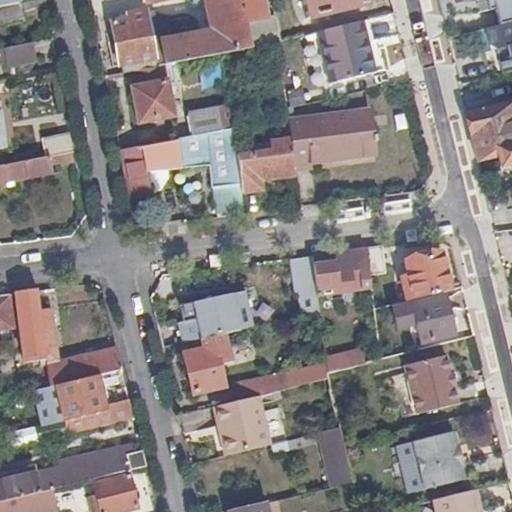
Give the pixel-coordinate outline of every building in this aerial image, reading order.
[(0,0),(0,9),(19,6),(18,0),(0,0)] [(165,70),(225,57),(251,52),(246,26),(240,0),(143,0),(145,4),(163,0),(203,0),(208,19),(203,20),(205,26),(209,25),(212,35),(161,46),(165,70)] [(240,0),(246,26),(267,21),(262,0),(240,0)] [(301,0),(307,22),(366,8),(364,0),(301,0)] [(511,0),(472,0),(473,3),(486,1),(488,12),(494,11),(498,27),(511,24),(511,0)] [(28,20),(25,5),(19,6),(0,9),(0,20),(1,25),(28,20)] [(157,71),(156,64),(147,17),(128,20),(129,24),(111,27),(120,71),(122,70),(123,78),(133,76),(157,71)] [(246,26),(251,52),(280,45),(290,43),(284,17),(267,21),(246,26)] [(511,24),(498,27),(485,31),(489,47),(490,47),(492,54),(494,54),(500,77),(511,74),(511,24)] [(377,77),(364,25),(318,36),(331,88),(377,77)] [(37,63),(34,46),(0,52),(0,65),(7,64),(9,69),(37,63)] [(157,71),(133,76),(136,92),(133,93),(133,97),(133,102),(134,108),(137,112),(139,128),(175,121),(165,70),(157,71)] [(511,106),(466,118),(478,167),(499,161),(501,171),(511,167),(511,106)] [(188,118),(193,141),(235,132),(232,109),(188,118)] [(289,123),(291,142),(295,174),(313,172),(313,166),(376,158),(374,144),(376,143),(375,136),(373,136),(369,113),(289,123)] [(121,154),(130,203),(150,200),(147,177),(210,164),(238,158),(235,132),(193,141),(121,154)] [(47,160),(75,155),(72,137),(44,143),(47,160)] [(238,159),(238,162),(242,197),(262,195),(260,184),(274,182),(296,179),(295,174),(291,142),(271,145),(272,160),(258,161),(258,157),(238,159)] [(0,248),(2,249),(1,241),(0,241),(0,188),(54,178),(52,169),(63,166),(63,168),(71,167),(72,171),(79,170),(75,155),(47,160),(0,169),(0,248)] [(210,164),(218,222),(245,218),(242,197),(238,162),(210,164)] [(260,184),(262,195),(275,193),(274,182),(260,184)] [(367,252),(369,279),(384,277),(382,250),(367,252)] [(349,254),(312,259),(317,299),(371,292),(369,279),(367,252),(357,254),(359,270),(351,271),(349,254)] [(413,299),(414,303),(451,294),(441,255),(404,265),(408,277),(399,280),(405,301),(413,299)] [(312,259),(292,262),(299,326),(320,326),(317,299),(312,259)] [(250,267),(206,273),(208,296),(253,290),(253,285),(265,283),(263,265),(250,267)] [(47,363),(43,332),(38,294),(16,297),(25,365),(42,363),(47,363)] [(193,306),(201,341),(203,341),(225,335),(241,332),(233,297),(193,306)] [(10,298),(0,298),(0,332),(14,330),(10,298)] [(444,299),(409,307),(420,347),(454,338),(444,299)] [(174,305),(178,341),(191,340),(187,304),(174,305)] [(98,378),(123,372),(118,351),(60,365),(55,330),(43,332),(47,363),(48,368),(50,385),(51,390),(57,388),(98,378)] [(225,335),(203,341),(205,351),(183,356),(193,398),(225,390),(219,365),(231,362),(225,335)] [(356,356),(325,364),(326,368),(327,377),(360,368),(356,356)] [(405,369),(414,406),(456,396),(458,396),(452,370),(449,371),(447,360),(405,369)] [(284,378),(287,392),(328,383),(327,377),(326,368),(284,378)] [(414,406),(405,369),(393,372),(390,378),(399,416),(404,420),(416,417),(414,406)] [(234,387),(238,404),(257,400),(287,392),(284,378),(283,375),(234,387)] [(106,408),(98,378),(57,388),(51,390),(44,391),(35,393),(44,429),(65,424),(68,437),(135,420),(130,402),(106,408)] [(456,396),(414,406),(416,417),(459,407),(456,396)] [(238,404),(214,410),(219,431),(224,430),(226,437),(221,439),(226,459),(269,448),(257,400),(238,404)] [(26,431),(4,434),(6,447),(27,445),(26,431)] [(321,444),(333,491),(352,487),(343,449),(339,432),(272,448),(275,457),(313,448),(312,446),(321,444)] [(452,438),(413,447),(424,494),(464,484),(461,470),(463,470),(458,450),(456,451),(452,438)] [(147,469),(143,453),(135,455),(134,448),(99,457),(100,460),(36,476),(0,484),(0,506),(23,501),(147,469)] [(0,478),(0,484),(36,476),(35,470),(0,478)] [(130,478),(94,487),(97,499),(85,502),(87,511),(131,511),(139,510),(130,478)] [(77,501),(74,489),(23,502),(26,511),(56,504),(57,506),(77,501)] [(432,504),(433,511),(479,511),(480,511),(476,493),(432,504)]
